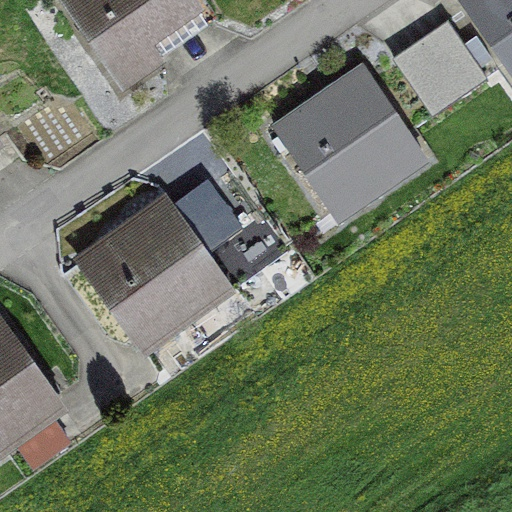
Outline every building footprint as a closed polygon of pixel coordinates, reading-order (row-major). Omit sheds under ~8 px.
[(214,13),(205,0),(77,0),(129,72),(214,13)] [(511,0),(480,0),(511,44),(511,0)] [(443,31),(416,51),(458,107),(485,86),(443,31)] [(416,51),(391,68),(431,128),(458,107),(416,51)] [(420,145),(367,69),(290,122),(343,198),(420,145)] [(225,275),(172,198),(90,253),(143,330),(225,275)] [(0,319),(0,439),(58,397),(0,319)]
